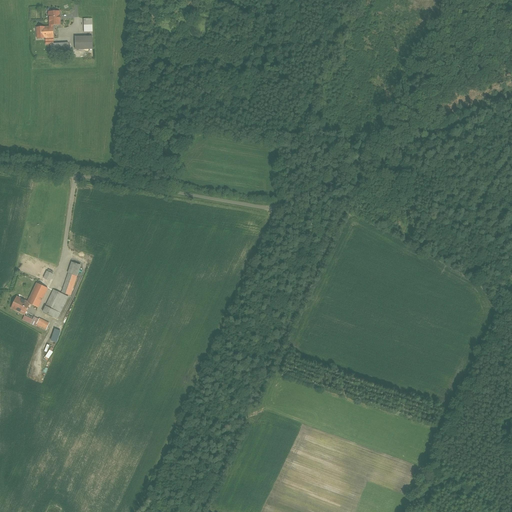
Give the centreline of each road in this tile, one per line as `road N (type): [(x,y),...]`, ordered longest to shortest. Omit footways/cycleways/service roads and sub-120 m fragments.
road 1 (residential): [(511,93),(273,208),(0,162)]
road 2 (track): [(199,511),(341,216)]
road 3 (track): [(369,162),(447,0)]
